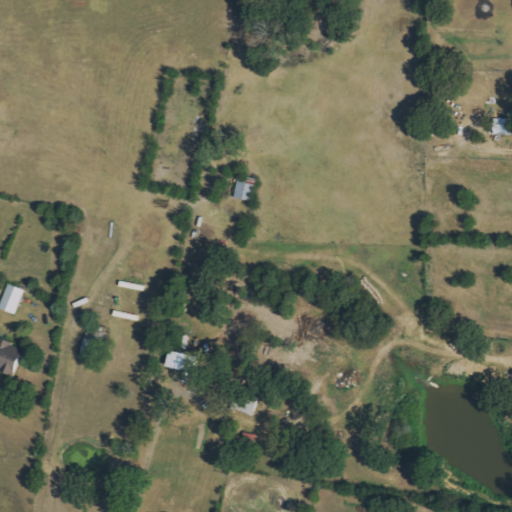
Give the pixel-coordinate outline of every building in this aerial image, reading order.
[(511,134),(511,118),(508,118),(508,125),(501,125),(500,134),(511,134)] [(237,199),(256,201),(259,178),(240,176),(237,199)] [(19,314),(27,289),(9,284),(2,309),(19,314)] [(106,333),(88,331),(85,352),(103,354),(106,333)] [(18,378),(30,350),(0,337),(0,370),(18,378)] [(201,357),(175,350),(171,366),(197,373),(201,357)] [(235,408),(255,416),(262,398),(241,391),(235,408)]
